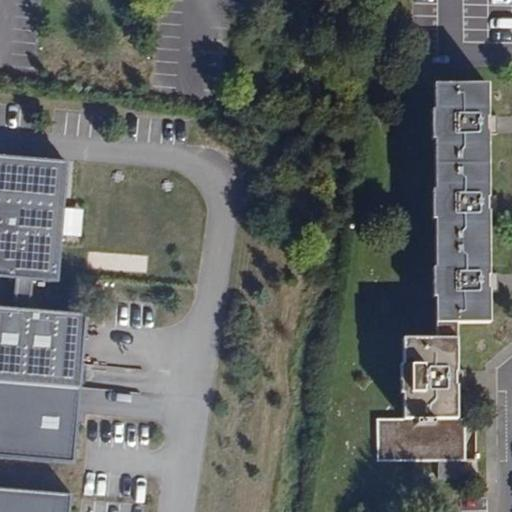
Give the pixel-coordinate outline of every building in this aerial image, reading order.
[(489,323),(488,292),(488,274),(488,215),(487,196),(487,135),(487,117),(486,86),(435,86),(435,112),(432,112),(432,140),(435,141),(434,192),(433,192),(433,220),(435,220),(436,268),(434,271),(433,296),(436,297),(436,340),(403,340),(403,364),(401,366),(400,392),(402,394),(402,419),(377,420),(377,462),(438,462),(438,480),(461,479),(461,461),(466,461),(466,419),(457,419),(456,388),(456,370),(456,323),(489,323)] [(496,117),(487,117),(487,135),(496,135),(496,117)] [(65,167),(0,163),(0,280),(15,281),(13,314),(0,313),(0,448),(78,455),(87,317),(32,313),(34,286),(57,288),(65,167)] [(487,196),(488,215),(497,215),(497,196),(487,196)] [(69,208),(68,234),(82,235),(83,208),(69,208)] [(488,274),(488,292),(497,292),(497,274),(488,274)] [(464,370),(456,370),(456,388),(464,388),(464,370)] [(78,511),(80,490),(0,483),(0,511),(78,511)]
